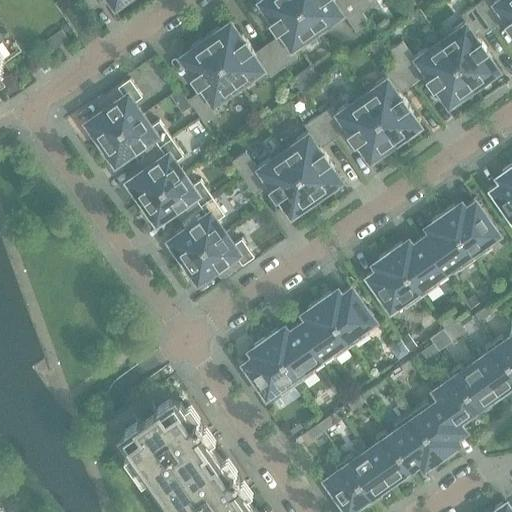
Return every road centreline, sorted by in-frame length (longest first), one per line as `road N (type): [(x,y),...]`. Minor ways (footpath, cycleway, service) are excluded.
road 1 (residential): [(184,342),(26,113),(187,0)]
road 2 (residential): [(184,342),(511,113)]
road 3 (residential): [(303,511),(184,342)]
